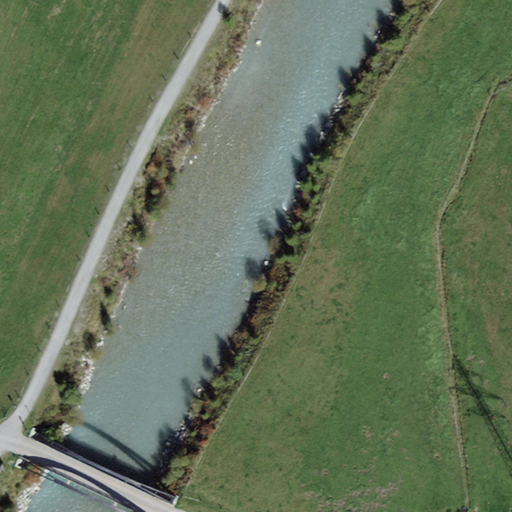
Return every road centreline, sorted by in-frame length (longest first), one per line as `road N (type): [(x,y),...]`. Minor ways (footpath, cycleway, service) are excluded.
road 1 (track): [(222,0),(138,158),(34,392),(0,435)]
road 2 (track): [(0,444),(24,444),(164,511)]
